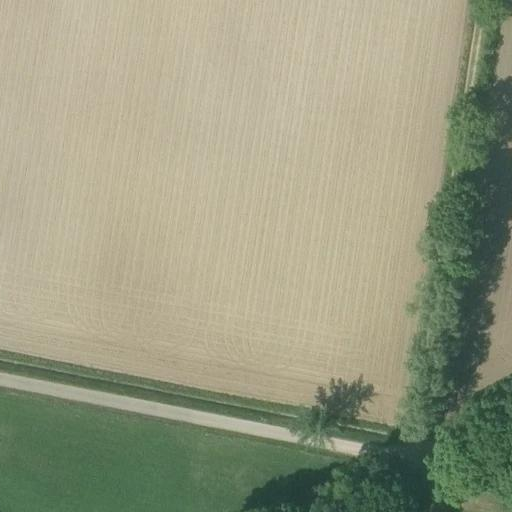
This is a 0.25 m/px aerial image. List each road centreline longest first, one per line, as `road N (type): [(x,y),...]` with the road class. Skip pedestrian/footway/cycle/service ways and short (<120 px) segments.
road 1 (track): [(409,461),(480,0)]
road 2 (unclassified): [(409,461),(0,382)]
